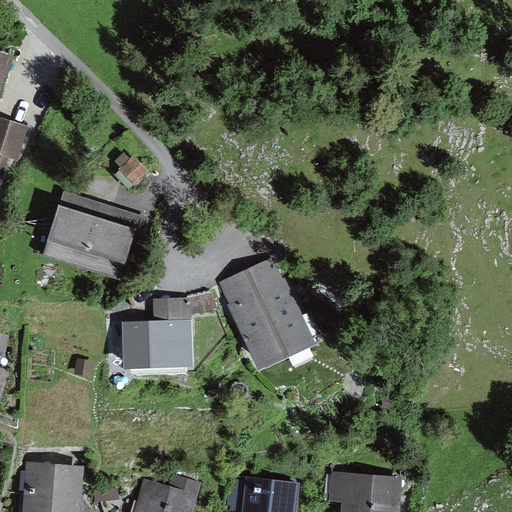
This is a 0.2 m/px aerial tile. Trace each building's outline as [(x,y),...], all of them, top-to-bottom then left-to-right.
[(24,118),(0,110),(0,157),(2,150),(13,154),(24,118)] [(125,207),(54,183),(33,242),(105,267),(125,207)] [(272,249),(214,273),(251,361),(309,337),(272,249)] [(182,356),(180,288),(111,290),(113,358),(182,356)] [(396,511),(402,472),(332,463),(328,494),(341,496),(339,511),(396,511)] [(79,511),(83,468),(25,464),(21,511),(79,511)] [(172,477),(145,469),(132,511),(212,511),(215,505),(197,500),(205,474),(175,466),(172,477)] [(295,511),(299,478),(247,473),(243,511),(295,511)]
